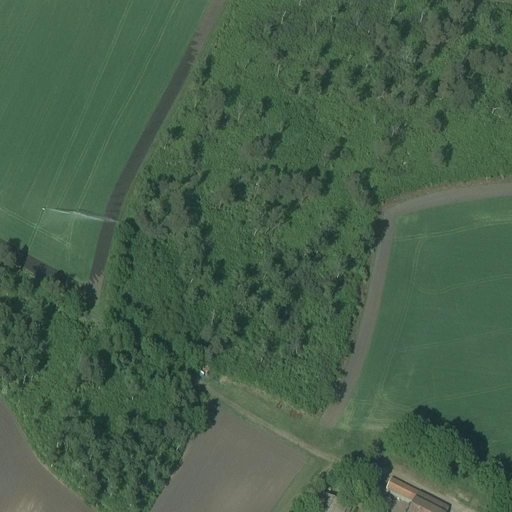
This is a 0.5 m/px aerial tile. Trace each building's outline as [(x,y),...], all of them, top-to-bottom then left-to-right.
[(238,388),(230,381),(225,386),(233,394),(238,388)] [(277,403),(271,410),(277,415),(283,407),(277,403)] [(293,408),(287,418),(298,424),(304,414),(293,408)] [(413,503),(418,493),(390,479),(386,489),(413,503)] [(418,493),(413,503),(408,511),(446,511),(448,509),(418,493)] [(344,511),(347,508),(320,494),(310,511),(344,511)]
